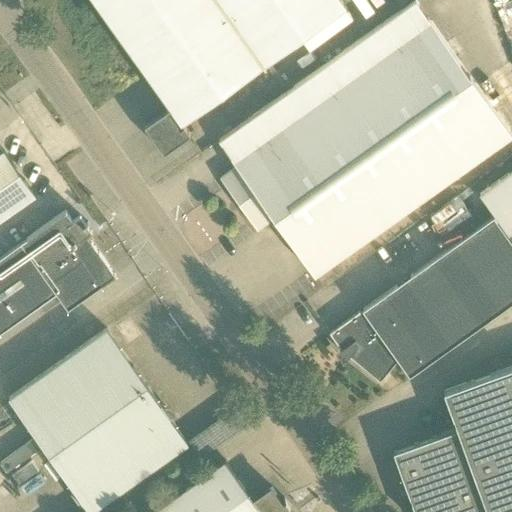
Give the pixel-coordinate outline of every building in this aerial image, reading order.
[(183,124),(264,66),(217,0),(93,0),(170,108),(145,126),(164,153),(190,134),(183,124)] [(347,7),(341,0),(217,0),(264,66),(347,7)] [(315,275),(511,135),(511,133),(416,0),(219,140),(237,166),(221,178),(258,230),(274,218),(315,275)] [(0,221),(36,197),(4,151),(0,153),(0,221)] [(511,170),(480,193),(509,233),(511,230),(511,170)] [(74,220),(67,210),(27,238),(0,257),(0,331),(56,292),(68,309),(115,275),(87,235),(92,231),(81,215),(74,220)] [(410,375),(511,302),(511,240),(494,216),(360,311),(330,333),(341,349),(340,350),(341,351),(345,348),(351,353),(349,355),(381,381),(399,360),(410,375)] [(87,511),(92,511),(188,442),(107,328),(8,399),(87,511)] [(511,511),(511,365),(444,391),(458,428),(394,451),(416,511),(511,511)] [(205,451),(248,421),(237,406),(195,436),(205,451)] [(254,499),(226,460),(150,511),(294,511),(287,501),(284,503),(272,486),(254,499)]
